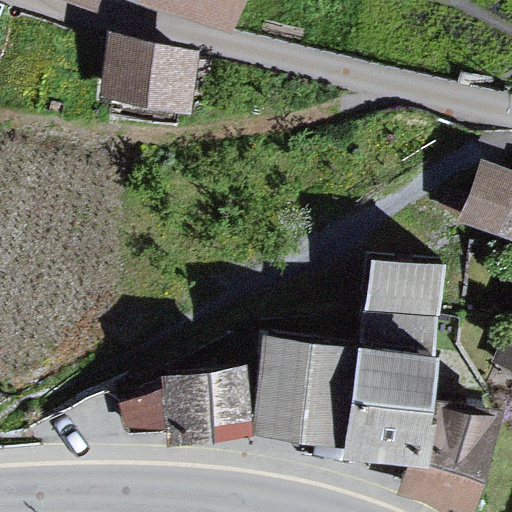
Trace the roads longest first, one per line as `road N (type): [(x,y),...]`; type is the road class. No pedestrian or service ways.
road 1 (residential): [(511,110),(50,0)]
road 2 (unclassified): [(0,490),(173,489),(312,511)]
